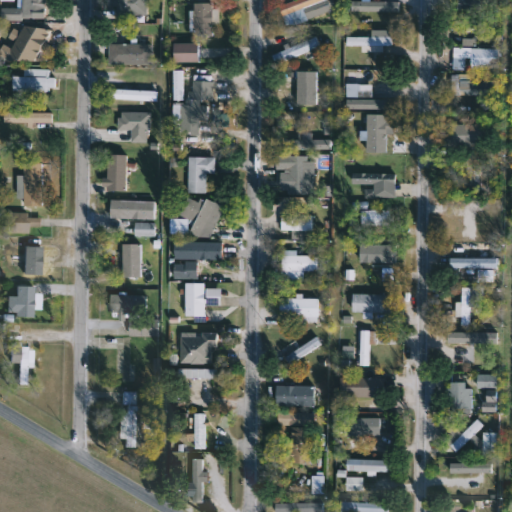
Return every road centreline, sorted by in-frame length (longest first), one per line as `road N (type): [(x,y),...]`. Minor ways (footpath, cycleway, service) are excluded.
road 1 (residential): [(254,0),(249,511)]
road 2 (residential): [(421,511),(423,0)]
road 3 (residential): [(77,450),(84,0)]
road 4 (residential): [(0,405),(174,511)]
